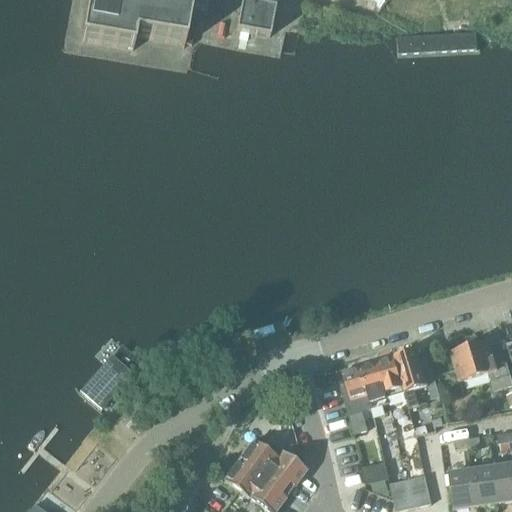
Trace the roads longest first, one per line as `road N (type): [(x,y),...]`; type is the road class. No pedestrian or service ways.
road 1 (residential): [(287,353),(511,288)]
road 2 (residential): [(328,511),(315,434),(287,353)]
road 3 (residential): [(99,511),(189,409)]
